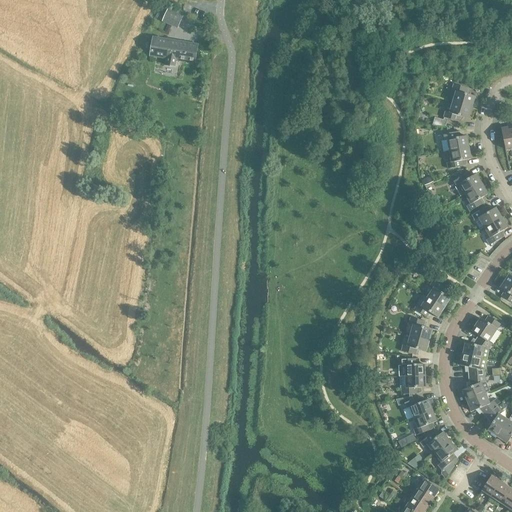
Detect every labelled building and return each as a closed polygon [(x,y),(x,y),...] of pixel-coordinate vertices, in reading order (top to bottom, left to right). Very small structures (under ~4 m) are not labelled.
[(183,16),(167,9),(161,22),(177,29),(183,16)] [(175,67),(176,61),(194,64),(198,45),(153,37),(149,57),(168,60),(167,66),(175,67)] [(453,102),(471,108),(475,97),(465,94),(467,88),(454,84),(452,90),(456,91),(453,102)] [(468,119),(471,108),(453,102),(449,113),(445,112),(444,118),(443,120),(434,118),(431,125),(445,126),(447,119),(457,122),(459,116),(468,119)] [(511,148),(511,129),(508,130),(508,128),(501,129),(505,150),(511,148)] [(457,138),(456,132),(442,135),(443,141),(442,141),(444,152),(449,151),(469,148),(466,136),(457,138)] [(469,148),(449,151),(451,162),(447,163),(448,169),(462,167),(461,161),(471,159),(469,148)] [(465,194),(482,184),(476,174),(467,179),(464,174),(452,181),(456,187),(459,185),(465,194)] [(482,184),(465,194),(470,204),(467,206),(470,211),(482,204),(479,200),(488,195),(482,184)] [(487,206),(484,208),(472,215),(475,220),(479,218),(485,228),(501,218),(495,208),(490,211),(487,206)] [(501,218),(485,228),(490,238),(487,240),(490,245),(504,237),(501,232),(507,228),(501,218)] [(511,277),(509,275),(500,289),(505,292),(501,297),(511,303),(511,277)] [(428,297),(444,308),(450,298),(442,293),(445,288),(434,281),(430,286),(434,288),(428,297)] [(437,318),(444,308),(428,297),(423,294),(417,304),(418,304),(414,310),(426,317),(429,313),(437,318)] [(488,342),(500,324),(488,316),(485,321),(480,318),(472,332),(480,337),(488,342)] [(410,336),(429,341),(432,329),(423,327),(424,321),(411,318),(409,324),(413,325),(410,336)] [(429,341),(410,336),(407,346),(403,345),(402,351),(415,355),(416,349),(426,352),(429,341)] [(488,342),(480,337),(477,341),(474,339),(471,344),(465,343),(463,354),(486,360),(489,349),(488,348),(492,344),(488,342)] [(484,376),(483,371),(484,370),(486,360),(463,354),(460,366),(466,367),(467,372),(470,372),(470,377),(484,376)] [(405,377),(425,376),(425,364),(415,365),(415,359),(401,360),(401,366),(405,366),(405,377)] [(425,376),(405,377),(406,388),(402,388),(402,394),(419,394),(419,388),(425,388),(425,376)] [(484,376),(470,377),(470,382),(467,382),(468,387),(462,390),(467,400),(485,393),(489,391),(485,382),(484,381),(484,376)] [(486,415),(497,406),(493,402),(489,403),(485,393),(467,400),(471,411),(480,408),(486,415)] [(414,417),(432,410),(427,399),(421,402),(419,397),(403,403),(406,409),(410,407),(414,417)] [(497,406),(486,415),(489,419),(487,421),(490,425),(487,430),(497,436),(508,420),(498,414),(501,411),(497,406)] [(436,421),(432,410),(414,417),(418,428),(414,430),(416,435),(432,429),(430,424),(436,421)] [(511,423),(508,420),(497,436),(507,443),(511,435),(511,423)] [(434,453),(449,441),(442,432),(437,436),(433,431),(420,442),(424,447),(427,444),(434,453)] [(416,440),(412,434),(406,438),(409,443),(416,440)] [(449,441),(434,453),(441,462),(437,464),(441,469),(443,468),(448,474),(447,475),(448,475),(457,461),(456,461),(456,462),(451,455),(456,450),(449,441)] [(413,460),(407,464),(414,469),(418,466),(413,460)] [(491,475),(481,490),(490,497),(500,481),(491,475)] [(416,488),(432,498),(439,489),(422,478),(416,488)] [(500,481),(490,497),(499,503),(509,487),(500,481)] [(511,489),(509,487),(499,503),(508,509),(511,502),(511,489)] [(410,497),(427,508),(432,498),(416,488),(410,497)] [(404,506),(413,511),(423,511),(427,508),(410,497),(404,506)]
